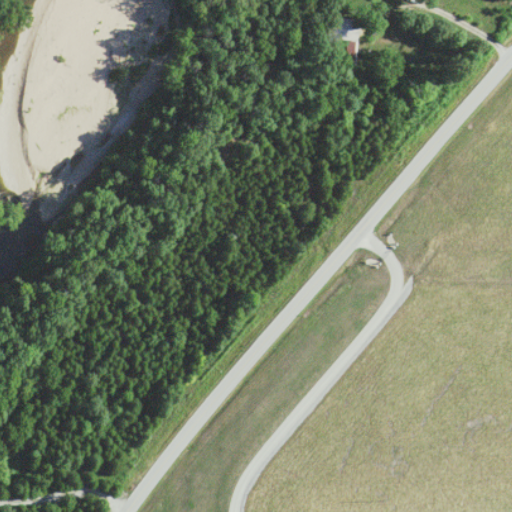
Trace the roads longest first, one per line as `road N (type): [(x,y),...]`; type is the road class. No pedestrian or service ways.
road 1 (secondary): [(123,511),(511,55)]
road 2 (residential): [(352,35),(416,0),(511,53)]
